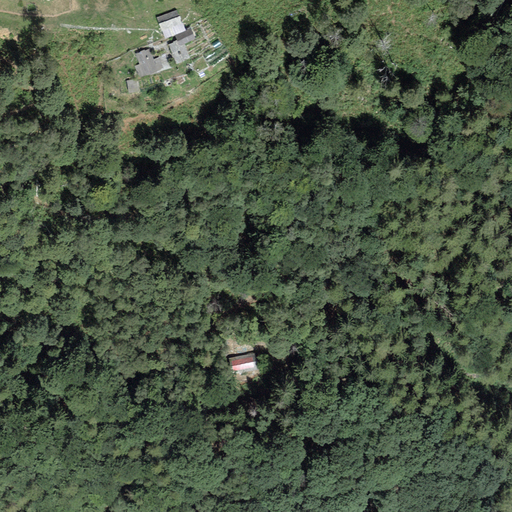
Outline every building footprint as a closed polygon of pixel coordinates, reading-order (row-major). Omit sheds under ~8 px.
[(156,17),(159,24),(179,16),(177,10),(156,17)] [(179,16),(159,24),(164,39),(175,36),(185,32),(180,16),(179,16)] [(185,32),(175,36),(177,41),(179,46),(185,44),(196,40),(193,30),(185,32)] [(185,44),(179,46),(177,41),(168,44),(170,49),(175,64),(190,59),(185,44)] [(153,60),(149,49),(135,54),(139,64),(132,67),(137,78),(164,68),(160,57),(153,60)] [(139,92),(136,79),(125,81),(128,95),(139,92)] [(256,369),(253,353),(228,358),(231,374),(256,369)]
